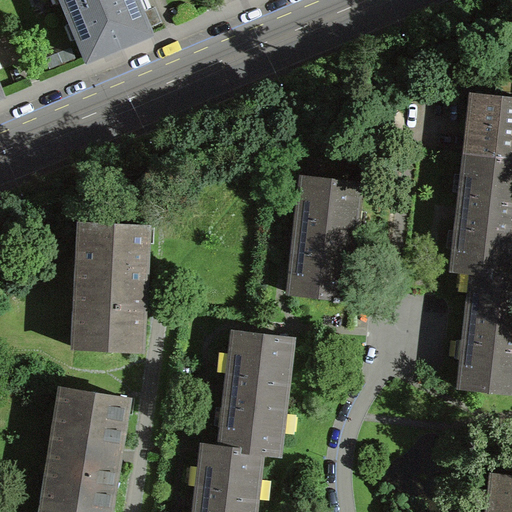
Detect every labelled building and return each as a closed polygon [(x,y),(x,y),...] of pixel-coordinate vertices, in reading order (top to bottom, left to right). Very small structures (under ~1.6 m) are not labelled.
[(104,53),(151,34),(136,0),(63,0),(88,59),(104,53)] [(161,22),(155,6),(145,10),(152,26),(161,22)] [(71,47),(46,58),(50,68),(75,57),(71,47)] [(511,98),(474,94),(470,133),(467,153),(511,157),(511,98)] [(511,275),(511,267),(511,157),(467,153),(459,223),(454,268),(474,270),(511,275)] [(334,297),(334,301),(340,301),(341,298),(347,299),(351,265),(361,182),(303,176),(290,292),(334,297)] [(76,309),(79,310),(79,306),(84,306),(82,347),(142,350),(149,226),(89,223),(86,264),(81,263),(81,259),(79,259),(77,296),(76,309)] [(461,386),(511,392),(511,274),(511,275),(474,270),(466,342),(461,386)] [(235,330),(221,446),(261,451),(279,453),(283,411),(292,337),(235,330)] [(50,470),(51,466),(56,467),(51,504),(103,511),(110,511),(129,398),(69,388),(63,425),(58,424),(58,421),(56,420),(51,456),(48,470),(50,470)] [(253,511),(261,451),(221,446),(204,444),(195,511),(253,511)] [(511,511),(511,475),(494,473),(489,511),(511,511)]
